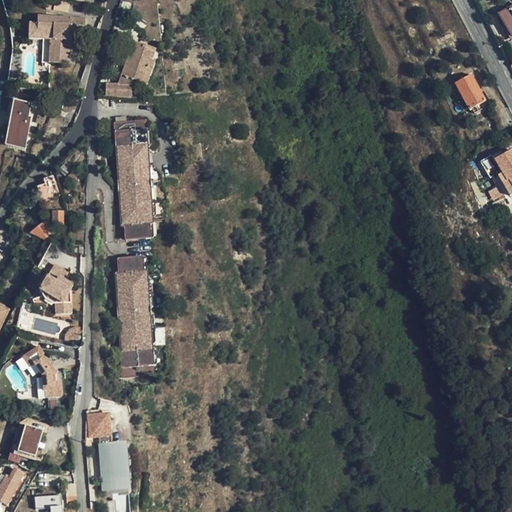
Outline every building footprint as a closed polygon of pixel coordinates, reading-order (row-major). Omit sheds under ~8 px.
[(58,0),(37,0),(36,7),(44,8),(45,3),(57,5),(58,0)] [(511,5),(498,14),(511,36),(511,35),(511,5)] [(71,32),(72,17),(27,14),(26,22),(25,32),(40,33),(39,64),(69,65),(71,32)] [(86,18),(72,17),(71,32),(85,32),(86,18)] [(25,32),(26,22),(19,22),(17,40),(32,41),(31,63),(39,64),(40,33),(25,32)] [(145,86),(154,65),(151,63),(154,53),(133,45),(117,86),(105,86),(105,96),(130,96),(130,85),(132,81),(145,86)] [(484,101),(471,74),(454,83),(468,110),(484,101)] [(25,130),(28,111),(29,107),(14,104),(13,110),(6,145),(24,149),(27,131),(25,130)] [(147,184),(145,156),(144,149),(143,133),(142,126),(114,128),(122,227),(125,227),(126,242),(148,240),(147,226),(151,226),(151,219),(148,191),(147,184)] [(511,151),(494,161),(502,175),(498,177),(510,198),(511,196),(511,151)] [(73,184),(80,177),(75,171),(67,177),(73,184)] [(59,196),(53,176),(44,179),(46,184),(38,187),(44,201),(59,196)] [(63,224),(63,212),(52,212),(53,225),(63,224)] [(45,222),(31,232),(50,242),(45,222)] [(115,278),(121,338),(154,334),(153,318),(152,311),(150,283),(149,276),(143,277),(141,261),(118,264),(119,277),(115,278)] [(44,292),(47,297),(50,295),(60,301),(60,307),(60,316),(75,316),(74,293),(77,288),(68,283),(73,275),(60,267),(44,292)] [(50,295),(47,297),(49,301),(60,307),(60,301),(50,295)] [(154,334),(121,338),(124,379),(158,376),(158,369),(156,353),(156,347),(154,334)] [(59,382),(59,376),(53,368),(56,366),(44,348),(28,359),(35,369),(40,366),(47,377),(48,382),(42,383),(42,394),(50,394),(50,399),(64,397),(63,383),(59,382)] [(53,403),(52,402),(47,402),(45,398),(31,397),(31,405),(61,413),(61,405),(53,403)] [(112,408),(91,410),(92,415),(88,415),(90,433),(99,432),(100,440),(110,472),(110,473),(111,473),(111,474),(112,474),(112,475),(113,475),(114,475),(115,475),(131,474),(128,438),(115,439),(112,408)] [(20,453),(29,426),(22,424),(13,450),(20,453)] [(46,432),(29,426),(20,453),(36,458),(46,432)] [(130,437),(128,438),(131,474),(115,475),(114,475),(113,475),(112,475),(112,474),(111,474),(111,473),(110,473),(110,472),(100,440),(98,440),(102,487),(134,484),(130,437)] [(0,503),(7,507),(23,475),(13,471),(8,481),(3,480),(0,486),(0,503)] [(76,504),(75,485),(67,485),(67,504),(76,504)] [(51,511),(64,511),(62,493),(35,496),(36,509),(51,508),(51,511)]
